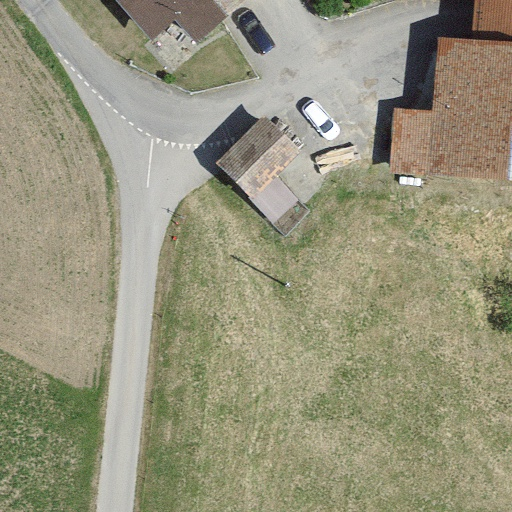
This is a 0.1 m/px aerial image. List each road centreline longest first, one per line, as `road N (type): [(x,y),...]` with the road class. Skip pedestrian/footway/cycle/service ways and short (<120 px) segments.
road 1 (unclassified): [(171,135),(128,511)]
road 2 (unclassified): [(511,21),(434,18),(322,91),(171,135)]
road 3 (unclassified): [(171,135),(82,54),(43,0)]
